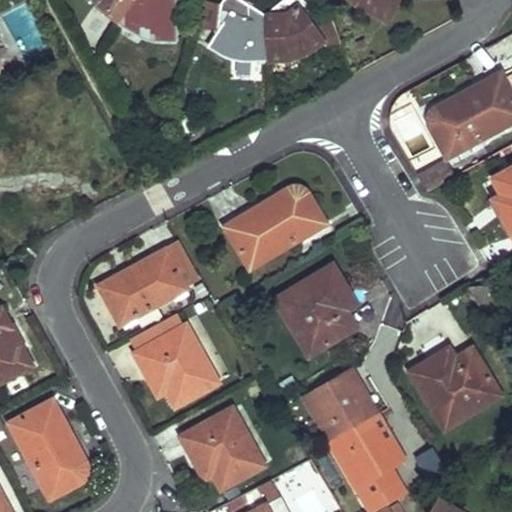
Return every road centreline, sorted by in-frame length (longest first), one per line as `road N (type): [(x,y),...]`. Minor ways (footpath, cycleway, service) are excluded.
road 1 (residential): [(112,511),(131,491),(136,450),(59,302),(63,255),(82,234),(339,96)]
road 2 (residential): [(427,248),(339,96)]
road 3 (residential): [(339,96),(469,29),(480,4)]
